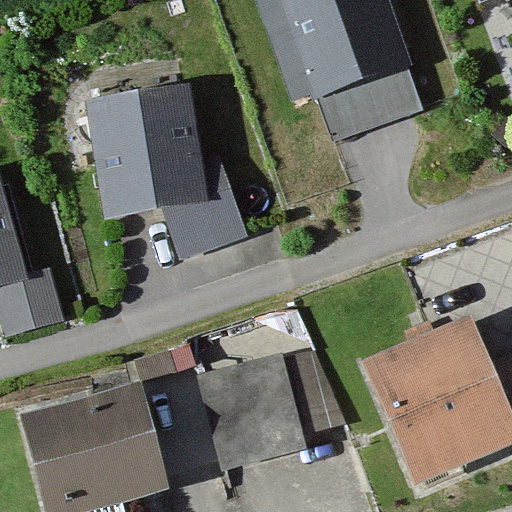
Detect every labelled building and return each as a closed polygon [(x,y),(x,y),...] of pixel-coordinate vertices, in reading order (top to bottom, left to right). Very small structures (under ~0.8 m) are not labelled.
[(414,75),(389,0),(269,0),(255,5),(289,109),(317,100),(332,147),(423,118),(409,76),(414,75)] [(108,229),(214,214),(197,96),(91,112),(108,229)] [(322,202),(311,166),(278,176),(289,212),(322,202)] [(32,281),(1,173),(0,173),(0,311),(10,346),(69,329),(54,275),(32,281)] [(240,208),(171,227),(182,266),(251,246),(240,208)] [(199,364),(311,349),(306,312),(194,327),(199,364)] [(485,326),(382,371),(432,489),(511,454),(511,368),(504,371),(485,326)] [(280,356),(198,377),(224,468),(306,448),(301,431),(342,422),(312,352),(282,361),(280,356)] [(62,511),(162,485),(135,389),(24,419),(49,511),(62,511)]
